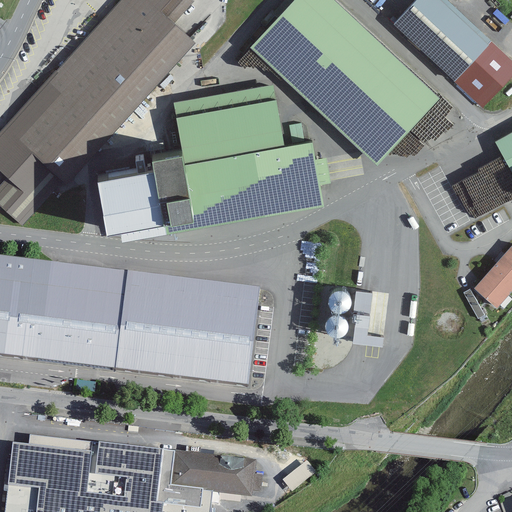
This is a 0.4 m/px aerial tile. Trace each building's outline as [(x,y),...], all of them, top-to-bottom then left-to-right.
[(0,180),(0,206),(19,224),(191,39),(162,12),(173,0),(122,0),(0,132),(0,172),(4,176),(0,180)] [(443,96),(339,0),(296,0),(255,46),(381,164),(443,96)] [(511,66),(438,0),(421,0),(400,23),(490,105),(511,80),(511,66)] [(100,178),(110,228),(167,216),(170,231),(327,200),(314,139),(287,144),(278,97),(177,117),(183,149),(155,155),(157,167),(100,178)] [(293,141),(306,140),(304,121),(291,123),(293,141)] [(511,133),(496,142),(511,170),(511,133)] [(135,155),(136,167),(143,166),(142,155),(135,155)] [(511,287),(511,242),(476,283),(499,303),(511,287)] [(0,354),(248,386),(261,286),(0,252),(0,354)] [(368,332),(372,290),(355,288),(355,290),(328,287),(324,336),(383,342),(384,334),(368,332)] [(255,460),(31,436),(30,445),(14,444),(6,511),(210,511),(212,492),(251,496),(251,490),(261,491),(263,473),(253,472),(255,460)] [(311,461),(286,481),(294,491),(319,471),(311,461)]
